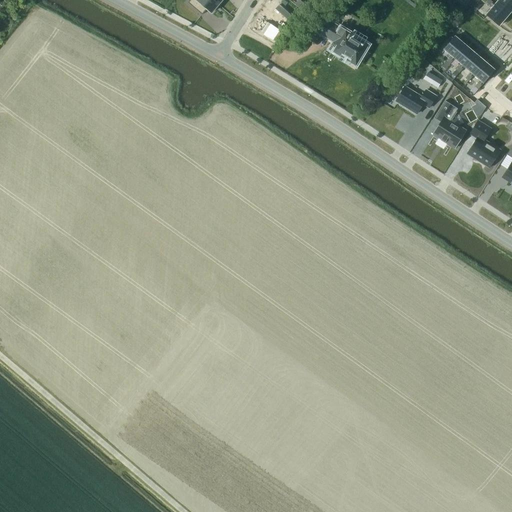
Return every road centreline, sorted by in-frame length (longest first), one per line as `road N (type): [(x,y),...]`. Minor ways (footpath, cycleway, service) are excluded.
road 1 (secondary): [(511,242),(218,56)]
road 2 (unclassified): [(184,511),(0,353)]
